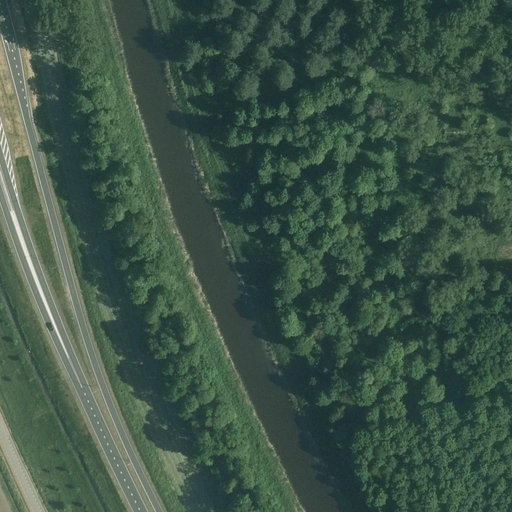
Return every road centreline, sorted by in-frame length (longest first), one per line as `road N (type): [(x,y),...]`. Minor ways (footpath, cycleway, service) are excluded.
road 1 (track): [(366,511),(258,292),(203,140),(165,0)]
road 2 (trunk): [(157,511),(91,357),(0,16)]
road 3 (trunk): [(17,227),(139,511)]
